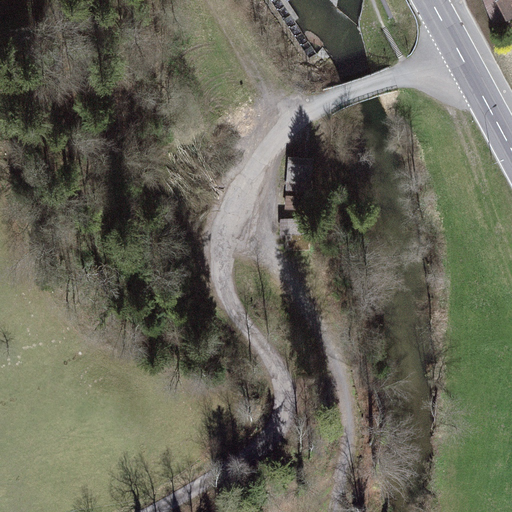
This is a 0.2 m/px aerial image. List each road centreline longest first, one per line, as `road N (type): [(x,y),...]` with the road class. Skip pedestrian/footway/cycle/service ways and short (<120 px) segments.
road 1 (unclassified): [(154,511),(243,457),(280,422),(277,378),(220,270),(232,210),(252,168),(282,132),(316,111),(461,58)]
road 2 (track): [(333,511),(347,405),(263,234),(252,168)]
